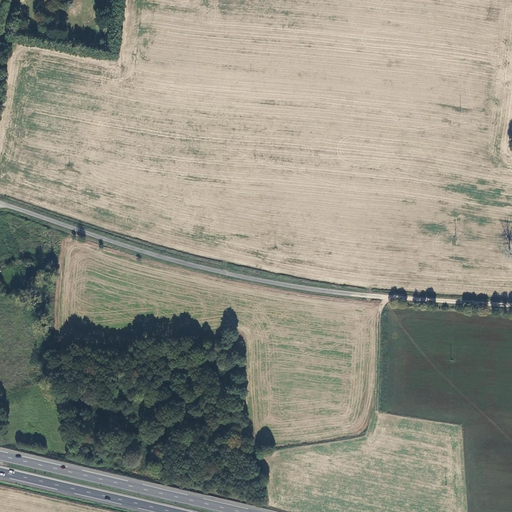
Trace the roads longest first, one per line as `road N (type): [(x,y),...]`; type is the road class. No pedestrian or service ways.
road 1 (unclassified): [(511,306),(246,277),(0,203)]
road 2 (trunk): [(238,511),(0,455)]
road 3 (trunk): [(0,471),(173,511)]
